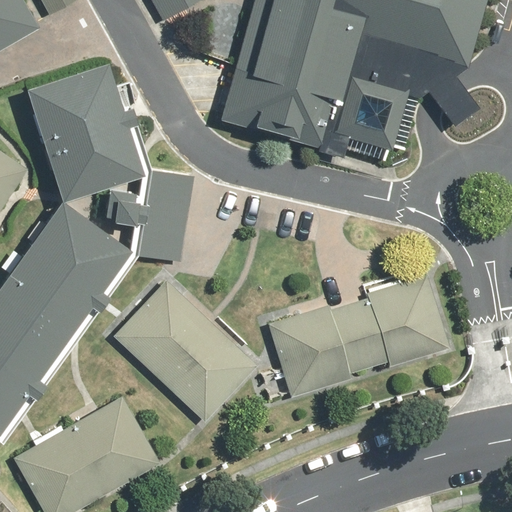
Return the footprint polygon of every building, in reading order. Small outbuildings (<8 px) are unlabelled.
[(0,0),(0,48),(31,31),(13,0),(0,0)] [(242,0),(214,125),(399,167),(415,95),(440,101),(456,105),(460,87),(480,0),(145,0),(159,24),(203,0),(242,0)] [(15,94),(49,202),(137,174),(102,67),(15,94)] [(0,159),(0,204),(21,174),(0,159)] [(141,174),(134,261),(181,265),(188,178),(141,174)] [(46,211),(0,272),(0,412),(114,261),(46,211)] [(169,273),(106,335),(195,426),(258,365),(169,273)] [(425,273),(263,317),(286,399),(448,355),(425,273)] [(116,400),(7,463),(35,511),(75,511),(155,466),(116,400)]
